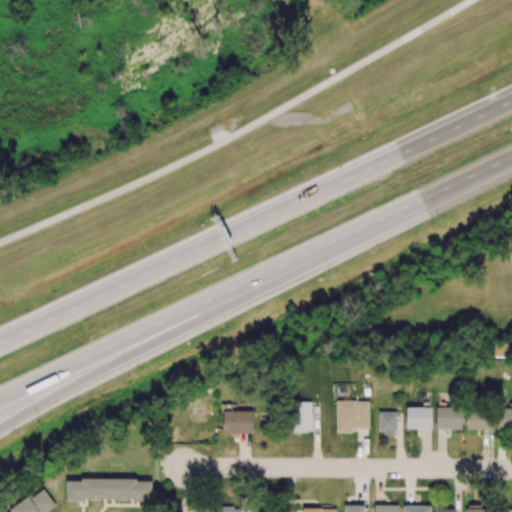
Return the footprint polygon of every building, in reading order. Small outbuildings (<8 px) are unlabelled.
[(356,400),(336,400),(336,432),(356,432),(356,400)] [(357,400),(357,427),(367,427),(368,400),(357,400)] [(293,432),(312,431),(311,402),(292,402),(293,432)] [(431,405),(405,405),(405,426),(431,426),(431,405)] [(435,429),(461,429),(462,408),(435,407),(435,429)] [(496,429),(511,429),(511,408),(497,408),(496,429)] [(466,429),(490,430),(491,410),(467,409),(466,429)] [(252,411),(223,411),(222,433),(252,434),(252,411)] [(378,434),(396,434),(396,412),(378,412),(378,434)] [(65,500),(151,500),(151,479),(66,479),(65,500)] [(48,511),(56,508),(44,488),(9,509),(10,511),(48,511)] [(374,503),(374,511),(397,511),(397,504),(374,503)]
